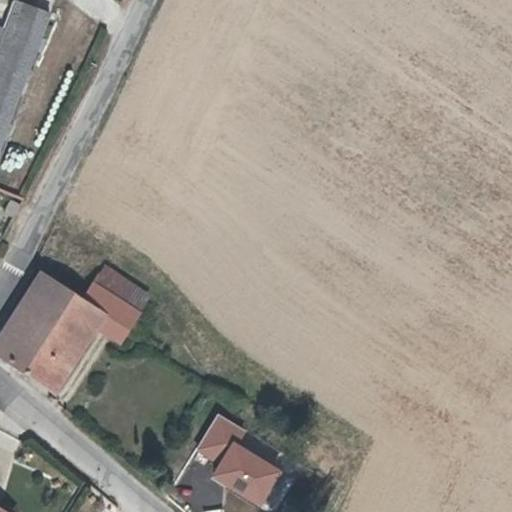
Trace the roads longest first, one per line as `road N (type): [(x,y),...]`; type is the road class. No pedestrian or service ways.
road 1 (unclassified): [(136,0),(0,272)]
road 2 (unclassified): [(0,382),(154,511)]
